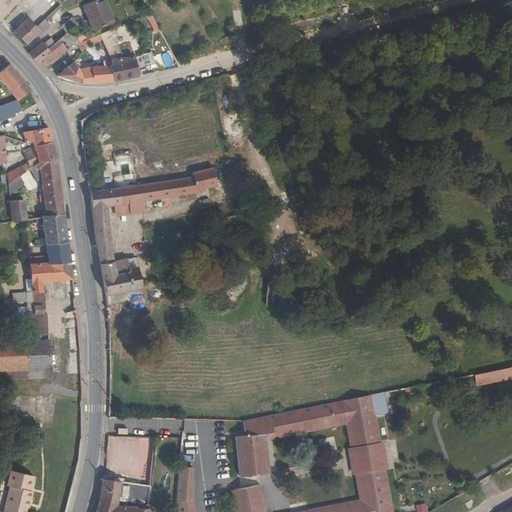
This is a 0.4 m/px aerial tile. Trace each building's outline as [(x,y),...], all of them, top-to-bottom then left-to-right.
[(0,0),(0,19),(18,0),(0,0)] [(114,22),(105,0),(97,0),(86,5),(93,21),(91,22),(94,30),(114,22)] [(67,32),(71,29),(78,24),(72,17),(61,26),(67,32)] [(27,19),(15,31),(27,43),(39,32),(27,19)] [(50,24),(45,20),(36,27),(41,32),(50,24)] [(118,37),(115,29),(100,36),(102,41),(109,61),(119,59),(124,59),(115,38),(118,37)] [(87,42),(88,41),(82,31),(75,34),(80,43),(81,45),(87,42)] [(80,43),(75,34),(74,33),(67,38),(73,43),(75,42),(77,45),(80,43)] [(102,41),(100,36),(88,41),(87,42),(89,46),(102,41)] [(50,38),(44,44),(47,48),(48,47),(54,43),(50,38)] [(50,49),(61,41),(59,39),(54,43),(48,47),(50,49)] [(42,42),(31,50),(29,52),(39,62),(41,60),(46,65),(67,49),(61,41),(50,49),(48,47),(47,48),(44,44),(42,42)] [(89,46),(87,42),(81,45),(80,45),(83,51),(89,46)] [(152,53),(135,58),(139,68),(155,64),(152,53)] [(124,59),(119,59),(109,61),(113,80),(137,75),(136,69),(139,68),(135,58),(124,59)] [(0,72),(0,77),(17,100),(18,101),(30,88),(10,63),(5,59),(0,63),(0,65),(4,69),(0,72)] [(113,80),(109,61),(102,62),(103,65),(93,67),(94,69),(91,70),(91,74),(84,74),(79,74),(71,64),(68,65),(58,76),(81,83),(113,80)] [(79,74),(84,74),(75,62),(71,64),(79,74)] [(0,114),(2,119),(18,114),(13,101),(0,106),(0,114)] [(52,141),(47,127),(29,131),(33,145),(52,141)] [(33,145),(29,131),(22,133),(24,143),(33,145)] [(56,157),(52,141),(33,145),(34,148),(25,153),(29,164),(22,168),(23,171),(33,165),(39,161),(56,157)] [(63,205),(56,157),(39,161),(33,165),(36,169),(40,167),(41,180),(38,181),(39,185),(42,184),(46,208),(61,205),(63,205)] [(23,171),(22,168),(21,165),(7,173),(8,181),(17,175),(23,171)] [(93,187),(89,188),(92,219),(95,238),(98,254),(110,251),(109,243),(111,243),(108,224),(106,207),(116,205),(128,203),(130,213),(130,214),(143,212),(143,210),(154,208),(153,199),(196,192),(216,185),(210,168),(190,175),(192,179),(94,192),(93,187)] [(8,181),(8,191),(21,181),(17,175),(8,181)] [(10,201),(12,222),(25,220),(26,220),(26,219),(26,216),(23,199),(10,201)] [(128,203),(116,205),(118,215),(130,213),(128,203)] [(62,214),(61,205),(46,208),(45,208),(46,216),(62,214)] [(41,217),(45,246),(67,243),(62,214),(46,216),(41,216),(41,217)] [(27,291),(27,306),(41,305),(45,305),(44,290),(42,290),(41,282),(65,281),(66,287),(69,287),(70,297),(73,296),(69,259),(67,243),(45,246),(46,257),(28,259),(32,291),(27,291)] [(112,262),(110,251),(98,254),(99,261),(100,265),(112,262)] [(127,259),(112,262),(114,274),(128,270),(127,259)] [(100,265),(105,293),(141,287),(137,268),(128,270),(114,274),(112,262),(100,265)] [(44,290),(66,287),(65,281),(41,282),(42,290),(44,290)] [(27,306),(16,307),(17,321),(25,321),(25,332),(24,342),(12,342),(13,370),(26,369),(26,373),(50,372),(48,341),(47,341),(45,313),(42,313),(41,305),(27,306)] [(64,318),(66,352),(79,351),(77,317),(75,317),(75,311),(66,313),(66,318),(64,318)] [(0,369),(13,370),(12,342),(0,342),(0,369)] [(69,386),(81,386),(79,351),(66,352),(69,386)] [(511,366),(474,372),(476,385),(511,379),(511,366)] [(387,414),(383,392),(357,397),(241,420),(242,430),(247,429),(248,433),(243,434),(248,475),(268,473),(263,432),(266,432),(267,435),(341,420),(340,415),(351,413),(353,421),(350,422),(355,446),(372,443),(367,418),(370,418),(387,414)] [(351,447),(355,446),(350,422),(353,421),(351,413),(340,415),(341,420),(345,419),(345,422),(351,447)] [(376,442),(370,418),(367,418),(372,443),(376,442)] [(248,475),(243,434),(233,436),(238,476),(248,475)] [(377,467),(372,443),(355,446),(360,471),(377,467)] [(390,511),(386,491),(383,492),(377,467),(360,471),(365,495),(368,495),(370,503),(347,508),(346,504),(309,511),(263,511),(262,506),(265,506),(260,484),(249,487),(251,511),(390,511)] [(381,467),(377,467),(383,492),(386,491),(381,467)] [(193,511),(190,497),(191,468),(178,468),(174,511),(193,511)] [(23,500),(26,501),(28,491),(25,491),(29,476),(8,471),(5,486),(7,486),(1,511),(20,511),(23,503),(23,500)] [(365,495),(360,471),(356,472),(362,501),(346,504),(347,508),(370,503),(368,495),(365,495)] [(95,511),(113,511),(115,506),(131,506),(134,506),(148,508),(150,486),(102,479),(99,500),(95,511)] [(251,511),(249,487),(235,490),(239,511),(236,511),(251,511)] [(230,491),(234,511),(236,511),(239,511),(235,490),(230,491)]
